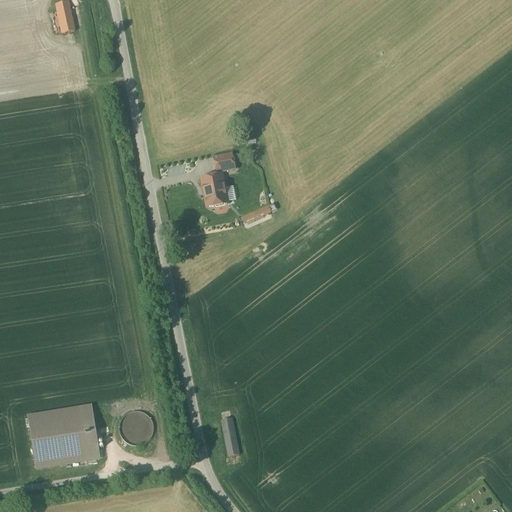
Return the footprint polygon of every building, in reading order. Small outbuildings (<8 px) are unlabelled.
[(68,3),(56,6),(62,35),(74,33),(68,3)] [(232,156),(214,160),(217,174),(234,171),(232,156)] [(221,177),(202,181),(207,208),(208,208),(210,209),(214,208),(216,206),(227,204),(221,177)] [(267,208),(243,219),(246,225),(270,214),(267,208)] [(60,412),(28,417),(36,470),(100,460),(95,431),(64,436),(60,412)] [(152,437),(153,430),(152,424),(148,418),(142,415),(136,413),(129,415),(124,419),(120,424),(119,431),(121,437),(124,443),(130,446),(137,448),(143,446),(149,442),(152,437)] [(232,420),(221,422),(229,459),(239,457),(232,420)]
